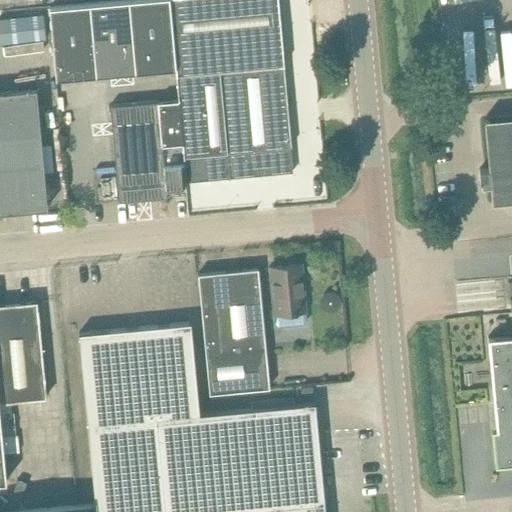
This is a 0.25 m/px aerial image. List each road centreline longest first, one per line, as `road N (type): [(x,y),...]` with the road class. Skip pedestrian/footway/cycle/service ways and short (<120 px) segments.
road 1 (unclassified): [(0,251),(377,213)]
road 2 (tertiary): [(405,511),(377,213)]
road 3 (tertiary): [(377,213),(357,0)]
